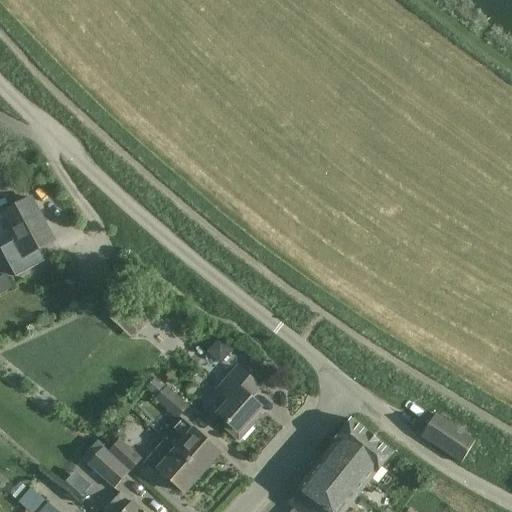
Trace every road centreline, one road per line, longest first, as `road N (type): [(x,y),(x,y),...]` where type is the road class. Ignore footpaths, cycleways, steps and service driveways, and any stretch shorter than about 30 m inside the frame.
road 1 (unclassified): [(346,391),(0,75)]
road 2 (unclassified): [(511,503),(453,475),(346,391)]
road 3 (residential): [(240,511),(346,391)]
